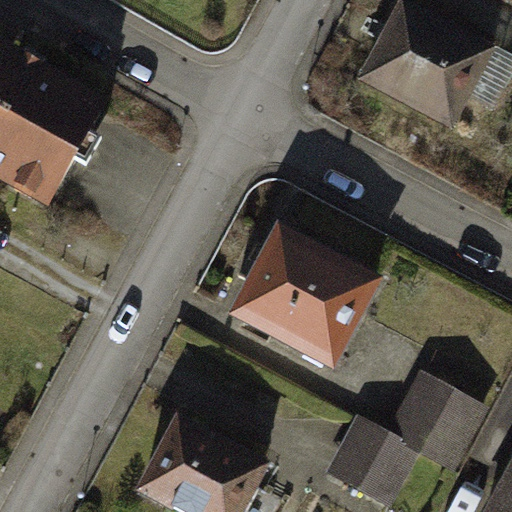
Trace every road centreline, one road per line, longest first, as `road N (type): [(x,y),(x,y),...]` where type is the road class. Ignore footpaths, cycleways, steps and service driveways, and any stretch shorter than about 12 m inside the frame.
road 1 (residential): [(256,111),(31,511)]
road 2 (residential): [(256,111),(511,252)]
road 3 (residential): [(60,0),(256,111)]
road 4 (residential): [(317,0),(256,111)]
